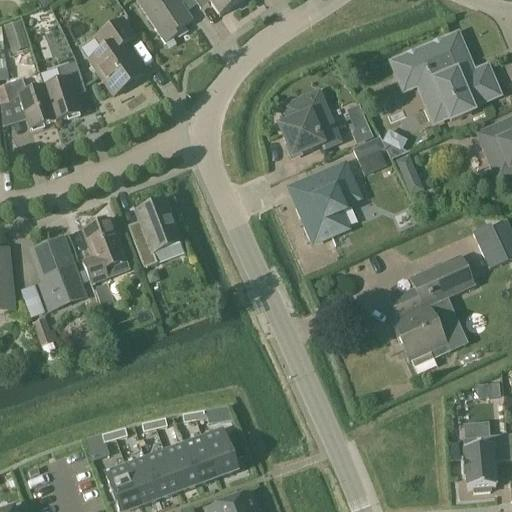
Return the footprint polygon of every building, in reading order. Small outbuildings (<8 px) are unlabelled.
[(53,5),(49,0),(40,0),(37,2),(43,11),(53,5)] [(183,0),(132,0),(164,47),(176,39),(174,35),(191,23),(178,3),(183,0)] [(191,0),(200,13),(210,7),(219,19),(239,5),(235,0),(191,0)] [(103,53),(88,64),(113,99),(144,78),(124,48),(135,41),(122,23),(95,42),(103,53)] [(9,54),(26,50),(21,24),(4,27),(9,54)] [(403,85),(405,86),(405,87),(407,86),(408,87),(410,86),(411,89),(422,85),(430,103),(426,105),(434,125),(448,119),(450,124),(472,114),(470,110),(496,98),(485,72),(472,78),(461,52),(454,55),(449,43),(440,46),(439,44),(434,47),(434,49),(415,57),(414,55),(408,58),(409,60),(400,64),(402,67),(400,68),(400,69),(398,70),(398,71),(397,73),(397,76),(398,78),(399,81),(400,82),(401,84),(402,85),(403,85)] [(61,85),(44,91),(55,125),(80,117),(74,99),(85,96),(76,65),(57,72),(61,85)] [(30,134),(55,125),(44,91),(26,96),(22,83),(2,89),(12,119),(24,116),(30,134)] [(275,123),(278,130),(291,161),(322,148),(324,151),(339,145),(318,96),(283,111),(287,119),(275,123)] [(356,148),(372,141),(366,128),(354,133),(352,138),(356,148)] [(391,163),(410,155),(409,154),(403,151),(408,141),(389,131),(382,143),(391,163)] [(511,139),(492,148),(505,180),(511,177),(511,139)] [(378,142),(353,153),(364,178),(387,168),(381,153),(382,152),(378,142)] [(406,162),(395,166),(410,199),(421,195),(406,162)] [(290,193),(297,209),(305,228),(302,229),(309,244),(312,243),(313,246),(345,232),(338,216),(343,214),(341,209),(357,202),(343,169),(306,185),(290,193)] [(156,268),(152,257),(180,246),(164,203),(135,215),(139,226),(127,230),(143,273),(156,268)] [(93,263),(84,267),(91,286),(106,280),(103,273),(125,265),(110,224),(83,234),(93,263)] [(490,228),(472,237),(489,272),(507,264),(490,228)] [(82,303),(77,289),(60,244),(35,254),(46,285),(34,289),(45,317),(82,303)] [(0,307),(10,307),(4,254),(0,254),(0,307)] [(436,370),(433,363),(450,356),(430,311),(474,291),(460,259),(408,283),(412,293),(387,304),(396,324),(390,327),(409,367),(411,366),(417,379),(436,370)] [(154,274),(146,277),(149,285),(157,282),(154,274)] [(106,287),(94,292),(100,309),(112,305),(106,287)] [(40,348),(52,344),(48,334),(44,323),(32,327),(40,348)] [(193,416),(195,424),(207,422),(205,414),(193,416)] [(193,416),(181,418),(183,427),(195,424),(193,416)] [(153,425),(155,433),(166,430),(164,422),(153,425)] [(153,425),(141,428),(143,436),(155,433),(153,425)] [(115,443),(126,440),(123,432),(113,435),(115,443)] [(102,447),(115,443),(113,435),(100,439),(102,447)] [(222,435),(202,443),(216,482),(236,474),(222,435)] [(493,466),(508,465),(506,439),(489,441),(463,443),(465,466),(460,466),(462,481),(466,481),(467,493),(473,493),(473,497),(490,495),(489,491),(495,491),(493,466)] [(202,443),(183,450),(197,489),(216,482),(202,443)] [(183,450),(164,457),(178,496),(197,489),(183,450)] [(164,457),(144,464),(159,503),(178,496),(164,457)] [(144,464),(125,471),(140,510),(159,503),(144,464)] [(117,511),(134,511),(140,510),(125,471),(105,478),(117,511)] [(209,511),(253,511),(248,498),(209,511)]
